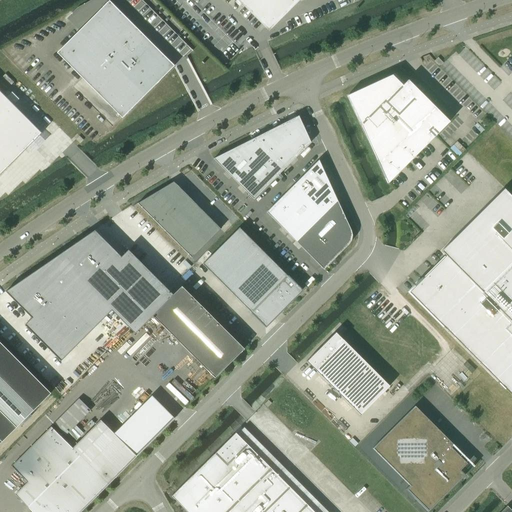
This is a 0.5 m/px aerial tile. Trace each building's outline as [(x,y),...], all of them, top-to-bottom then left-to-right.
[(238,0),(243,4),(245,2),(268,25),(282,11),(283,12),(292,3),(298,0),(238,0)] [(56,53),(121,118),(173,66),(108,1),(56,53)] [(434,61),(439,66),(443,63),(438,58),(434,61)] [(391,76),(347,96),(387,184),(449,122),(407,80),(401,86),(391,76)] [(0,174),(41,134),(0,92),(0,174)] [(213,159),(253,200),(310,143),(298,116),(213,159)] [(351,241),(352,236),(351,231),(318,160),(266,212),(323,270),(348,245),(351,241)] [(137,203),(191,258),(220,229),(173,182),(137,203)] [(445,329),(497,381),(511,396),(511,197),(503,189),(441,252),(445,256),(422,279),(421,277),(413,285),(414,287),(409,292),(445,329)] [(239,227),(202,264),(251,313),(265,327),(302,291),(239,227)] [(94,230),(57,255),(112,310),(134,333),(172,295),(128,250),(121,257),(94,230)] [(57,256),(5,292),(31,318),(24,325),(60,361),(111,310),(57,256)] [(181,287),(152,316),(214,378),(243,349),(181,287)] [(306,361),(360,415),(389,386),(369,367),(368,366),(335,332),(306,361)] [(0,443),(50,393),(0,343),(0,443)] [(15,494),(32,511),(80,511),(174,418),(151,395),(122,425),(113,434),(100,420),(71,448),(50,427),(11,466),(27,482),(15,494)] [(78,399),(53,423),(65,435),(90,410),(78,399)] [(405,489),(428,511),(465,475),(460,470),(467,464),(444,441),(446,438),(415,406),(372,449),(409,485),(405,489)] [(82,434),(75,426),(68,433),(75,441),(82,434)] [(313,511),(235,433),(171,496),(186,511),(313,511)]
